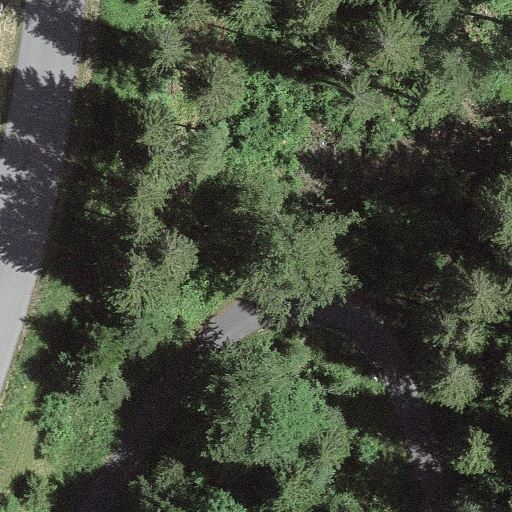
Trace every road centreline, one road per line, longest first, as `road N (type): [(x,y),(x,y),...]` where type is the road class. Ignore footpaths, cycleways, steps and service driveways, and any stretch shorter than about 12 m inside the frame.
road 1 (track): [(99,511),(213,349),(284,309),(359,325),(405,382),(444,511)]
road 2 (secondary): [(0,296),(45,79),(52,0)]
